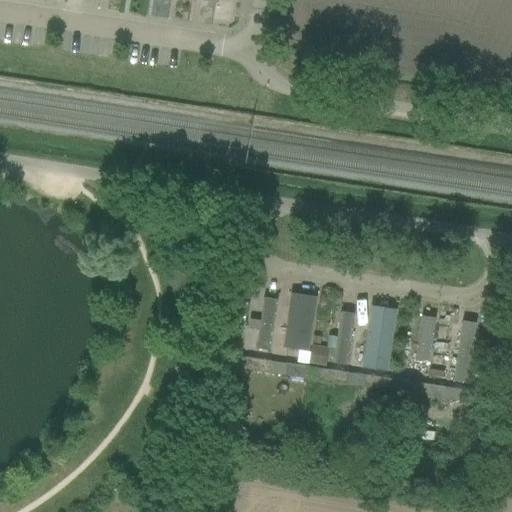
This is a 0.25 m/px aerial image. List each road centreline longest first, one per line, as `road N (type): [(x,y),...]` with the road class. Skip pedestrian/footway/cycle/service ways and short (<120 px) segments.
road 1 (unclassified): [(511,240),(53,170)]
road 2 (unknown): [(266,203),(260,269),(277,295),(475,321),(492,302),(499,238)]
road 3 (unclassified): [(511,126),(308,95),(274,82),(251,54)]
road 4 (residential): [(251,54),(0,14)]
